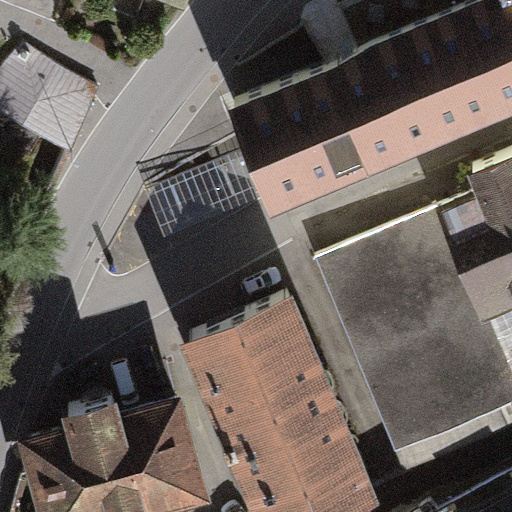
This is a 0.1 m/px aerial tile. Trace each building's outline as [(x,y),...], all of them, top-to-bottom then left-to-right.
[(511,0),(460,0),(229,93),(270,195),(511,98),(511,0)] [(99,85),(24,40),(0,66),(0,106),(70,147),(99,85)] [(240,145),(147,186),(167,233),(261,192),(240,145)] [(480,187),(441,203),(487,309),(511,297),(511,145),(470,164),(480,187)] [(441,203),(318,255),(399,442),(511,393),(511,369),(487,309),(441,203)] [(321,511),(373,489),(285,289),(189,331),(269,511),(321,511)] [(65,419),(19,432),(40,511),(161,511),(160,505),(211,491),(183,389),(121,405),(117,391),(62,406),(65,419)]
